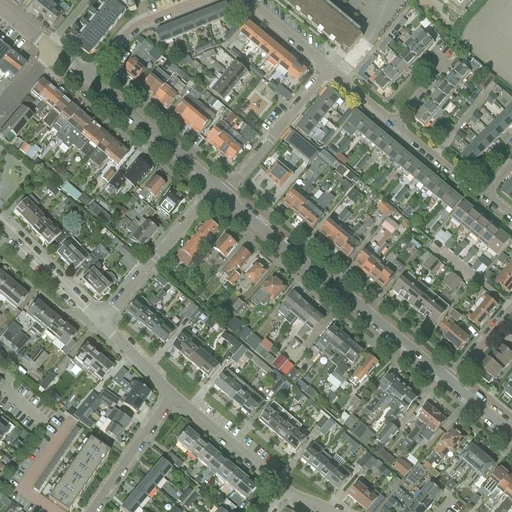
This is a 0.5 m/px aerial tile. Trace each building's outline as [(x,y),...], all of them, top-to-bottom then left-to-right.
[(40,15),(52,1),(50,0),(40,0),(33,9),(40,15)] [(112,0),(111,0),(102,11),(115,22),(117,23),(122,17),(120,15),(124,10),(112,0)] [(125,0),(130,12),(137,10),(134,3),(141,0),(125,0)] [(281,0),(336,46),(342,51),(344,48),(350,53),(363,37),(351,28),(317,0),(441,0),(449,6),(452,2),(463,12),(472,0),(281,0)] [(52,1),(40,15),(47,21),(59,7),(52,1)] [(215,9),(220,21),(232,16),(227,4),(215,9)] [(59,7),(47,21),(55,27),(66,13),(59,7)] [(204,14),(208,26),(220,21),(215,9),(204,14)] [(102,11),(93,22),(106,33),(108,34),(113,28),(111,26),(115,22),(102,11)] [(192,19),(197,30),(208,26),(204,14),(192,19)] [(404,18),(398,25),(402,28),(407,21),(404,18)] [(180,23),(185,35),(197,30),(192,19),(180,23)] [(106,33),(93,22),(84,33),(97,44),(99,45),(104,39),(102,37),(106,33)] [(250,41),(259,31),(249,22),(240,33),(250,41)] [(169,28),(173,40),(185,35),(180,23),(169,28)] [(396,34),(402,28),(398,25),(393,31),(396,34)] [(229,32),(233,35),(238,29),(234,26),(229,32)] [(173,40),(169,28),(157,33),(161,45),(173,40)] [(434,43),(424,33),(420,29),(412,38),(426,52),(434,43)] [(260,49),(269,39),(259,31),(250,41),(260,49)] [(233,35),(229,32),(224,38),(228,41),(233,35)] [(97,44),(84,33),(75,45),(90,57),(95,50),(93,49),(97,44)] [(383,43),(387,46),(392,40),(388,37),(383,43)] [(130,76),(146,58),(154,48),(142,38),(139,42),(142,45),(128,62),(130,63),(125,70),(125,72),(130,76)] [(417,60),(426,52),(412,38),(403,46),(407,50),(417,60)] [(269,57),(278,47),(269,39),(260,49),(269,57)] [(0,65),(11,52),(0,42),(0,65)] [(387,46),(383,43),(378,49),(382,52),(387,46)] [(205,51),(203,46),(195,49),(197,54),(205,51)] [(279,66),(288,55),(278,47),(269,57),(279,66)] [(236,58),(239,54),(233,49),(230,53),(236,58)] [(399,58),(409,68),(417,60),(407,50),(399,58)] [(0,67),(6,73),(18,59),(11,52),(0,65),(0,67)] [(239,54),(236,58),(243,64),(246,60),(239,54)] [(181,58),(183,63),(191,60),(189,55),(181,58)] [(288,74),(297,63),(288,55),(279,66),(288,74)] [(373,56),(368,62),(372,65),(377,59),(373,56)] [(146,58),(130,76),(137,82),(147,69),(144,67),(149,60),(146,58)] [(391,67),(401,77),(409,68),(399,58),(391,67)] [(18,59),(6,73),(7,73),(10,75),(7,78),(11,82),(14,79),(26,65),(18,59)] [(473,59),(469,64),(470,64),(478,72),(482,67),(473,59)] [(162,69),(166,72),(172,65),(167,61),(162,69)] [(199,65),(195,61),(190,66),(195,70),(199,65)] [(367,71),(372,65),(368,62),(363,68),(364,69),(365,70),(366,71),(367,71)] [(228,73),(241,84),(249,74),(236,63),(228,73)] [(297,63),(288,74),(298,82),(307,71),(297,63)] [(452,74),(463,83),(471,74),(474,77),(478,72),(470,64),(466,69),(460,64),(452,74)] [(176,74),(179,70),(174,66),(172,65),(168,70),(174,75),(176,74)] [(255,74),(258,71),(252,65),(249,69),(255,74)] [(379,72),(392,85),(401,77),(391,67),(386,72),(383,68),(379,72)] [(150,92),(165,74),(159,68),(143,87),(150,92)] [(357,74),(357,75),(358,76),(359,76),(360,77),(360,78),(361,78),(361,79),(362,79),(363,79),(365,82),(366,82),(367,83),(368,82),(368,81),(369,80),(364,75),(364,74),(366,73),(366,72),(367,71),(366,71),(365,70),(364,69),(363,68),(362,68),(362,69),(359,72),(358,73),(357,74)] [(179,70),(176,74),(181,79),(181,80),(186,75),(179,70)] [(258,71),(255,74),(262,80),(265,76),(258,71)] [(392,85),(379,72),(375,76),(378,80),(373,84),(383,94),(392,85)] [(241,84),(228,73),(220,82),(233,93),(241,84)] [(165,74),(150,92),(156,98),(166,85),(171,79),(165,74)] [(445,83),(456,92),(463,83),(452,74),(445,83)] [(186,75),(181,80),(182,82),(186,85),(191,80),(186,75)] [(30,92),(38,99),(50,85),(42,78),(30,92)] [(166,85),(156,98),(162,103),(179,83),(180,82),(177,79),(169,88),(166,85)] [(274,90),(277,87),(271,81),(268,85),(274,90)] [(233,93),(220,82),(212,92),(225,103),(233,93)] [(179,83),(162,103),(169,109),(185,90),(182,88),(183,87),(179,83)] [(445,83),(437,92),(451,103),(451,104),(455,99),(452,97),(456,92),(445,83)] [(50,85),(38,99),(42,102),(35,110),(38,112),(56,90),(50,85)] [(277,87),(274,90),(281,96),(284,92),(277,87)] [(476,93),(479,96),(484,90),(481,87),(476,93)] [(51,110),(63,96),(56,90),(38,112),(36,114),(40,117),(43,120),(47,115),(43,111),(47,107),(51,110)] [(321,100),(335,111),(338,107),(336,105),(340,100),(329,90),(321,100)] [(437,92),(430,101),(441,110),(443,112),(451,103),(437,92)] [(479,96),(476,93),(471,99),(474,102),(479,96)] [(489,96),(494,102),(497,98),(491,93),(489,96)] [(182,119),(197,101),(191,95),(175,114),(182,119)] [(51,110),(49,113),(50,115),(44,122),(49,126),(70,102),(63,96),(51,110)] [(494,102),(489,96),(485,101),(491,106),(494,102)] [(27,97),(22,102),(29,109),(34,103),(27,97)] [(212,108),(218,102),(215,99),(210,106),(212,108)] [(313,110),(327,121),(331,117),(328,115),(332,110),(335,112),(335,111),(321,100),(317,106),(315,110),(314,109),(313,110)] [(197,101),(182,119),(188,125),(204,106),(201,104),(197,101)] [(422,110),(433,119),(441,110),(430,101),(422,110)] [(22,107),(27,111),(29,109),(22,102),(20,105),(22,107)] [(218,102),(212,108),(217,112),(223,106),(218,102)] [(67,123),(79,110),(72,104),(60,118),(67,123)] [(204,106),(188,125),(194,130),(210,111),(207,108),(204,106)] [(461,111),(464,114),(469,109),(465,106),(461,111)] [(22,107),(14,116),(25,125),(33,116),(27,111),(22,107)] [(61,144),(86,116),(79,110),(67,123),(71,127),(67,132),(63,128),(58,133),(54,138),(61,144)] [(305,119),(319,130),(322,126),(320,124),(324,119),(327,121),(313,110),(305,119)] [(433,119),(422,110),(414,119),(425,128),(433,119)] [(210,111),(194,130),(201,135),(217,117),(213,114),(210,111)] [(342,117),(346,121),(351,114),(347,111),(342,117)] [(464,114),(461,111),(456,117),(459,120),(464,114)] [(355,134),(366,121),(356,113),(345,126),(349,130),(351,127),(356,131),(354,134),(355,134)] [(473,116),(478,121),(481,118),(475,113),(473,116)] [(511,125),(511,119),(506,113),(497,122),(506,132),(511,125)] [(213,146),(229,127),(237,118),(232,114),(224,123),(223,122),(207,141),(213,146)] [(0,136),(9,144),(25,125),(14,116),(0,132),(0,136)] [(81,135),(92,122),(86,116),(61,144),(68,150),(72,145),(77,140),(72,136),(76,132),(81,135)] [(478,121),(473,116),(469,120),(475,125),(478,121)] [(346,121),(342,117),(337,123),(341,127),(346,121)] [(319,130),(305,119),(297,129),(311,140),(314,136),(312,134),(316,129),(319,131),(319,130)] [(366,121),(355,134),(359,137),(361,135),(366,139),(364,142),(365,142),(376,129),(370,124),(369,124),(366,122),(367,121),(366,121)] [(92,122),(81,135),(87,141),(99,127),(92,122)] [(506,132),(497,122),(488,131),(497,140),(506,132)] [(445,130),(449,133),(454,127),(450,124),(445,130)] [(229,127),(213,146),(220,151),(235,133),(229,127)] [(235,133),(220,151),(226,157),(250,128),(248,127),(239,136),(235,133)] [(250,128),(226,157),(233,162),(243,150),(242,149),(248,143),(249,145),(258,135),(250,128)] [(96,149),(108,135),(101,129),(89,143),(96,149)] [(376,129),(365,142),(369,146),(371,143),(376,147),(374,150),(385,137),(376,129)] [(326,137),(330,140),(335,133),(332,130),(326,137)] [(449,133),(445,130),(440,136),(444,139),(449,133)] [(497,140),(488,131),(479,140),(488,149),(497,140)] [(456,135),(462,140),(465,137),(459,132),(456,135)] [(312,164),(321,154),(294,133),(286,142),(312,164)] [(95,165),(115,141),(108,135),(96,149),(100,152),(97,157),(92,153),(87,159),(95,165)] [(462,140),(456,135),(453,140),(459,144),(462,140)] [(330,140),(326,137),(321,143),(325,146),(330,140)] [(385,137),(374,150),(378,154),(380,151),(385,156),(383,158),(384,158),(395,145),(389,140),(388,140),(386,138),(385,137)] [(18,139),(12,147),(17,151),(23,143),(18,139)] [(342,146),(346,149),(351,143),(348,140),(342,146)] [(488,149),(479,140),(470,149),(479,158),(488,149)] [(115,141),(95,165),(97,167),(106,157),(110,161),(122,147),(115,141)] [(24,143),(18,150),(25,156),(31,150),(24,143)] [(395,145),(384,158),(388,162),(390,159),(395,163),(393,166),(404,153),(395,145)] [(346,149),(342,146),(337,152),(341,155),(346,149)] [(122,147),(110,161),(117,166),(128,152),(122,147)] [(479,158),(470,149),(461,158),(470,167),(479,158)] [(31,150),(25,156),(31,160),(36,154),(31,150)] [(404,153),(393,166),(397,170),(399,167),(404,171),(402,174),(403,174),(414,161),(408,156),(405,154),(405,153),(404,153)] [(361,162),(365,165),(370,159),(367,156),(361,162)] [(327,167),(318,159),(309,171),(318,178),(327,167)] [(36,160),(32,164),(40,170),(43,166),(36,160)] [(137,160),(127,172),(121,179),(134,190),(150,171),(137,160)] [(414,161),(403,174),(406,178),(409,175),(414,179),(412,182),(423,169),(414,161)] [(281,190),(293,176),(278,162),(265,177),(281,190)] [(365,165),(361,162),(356,168),(360,171),(365,165)] [(46,177),(52,169),(46,163),(43,166),(40,170),(39,171),(43,174),(46,177)] [(344,168),(340,173),(343,176),(345,178),(350,173),(344,168)] [(52,169),(46,177),(53,183),(60,176),(52,169)] [(423,169),(412,182),(416,186),(418,183),(424,187),(421,190),(422,190),(433,177),(427,172),(427,173),(424,170),(424,169),(423,169)] [(102,179),(107,184),(115,176),(109,171),(102,179)] [(381,178),(384,181),(389,175),(386,172),(381,178)] [(345,178),(351,183),(352,181),(355,184),(359,181),(350,173),(345,178)] [(60,176),(53,183),(61,189),(66,183),(67,182),(60,176)] [(154,198),(165,185),(163,184),(164,182),(161,180),(160,181),(154,176),(138,195),(144,200),(149,194),(154,198)] [(433,177),(422,190),(426,194),(428,191),(433,195),(431,198),(442,185),(433,177)] [(384,181),(381,178),(375,184),(379,187),(384,181)] [(283,204),(290,211),(314,182),(311,179),(298,195),(294,191),(283,204)] [(339,192),(344,196),(351,188),(342,181),(339,185),(343,188),(339,192)] [(290,211),(298,217),(312,199),(309,196),(315,189),(311,186),(314,182),(290,211)] [(66,183),(61,189),(69,195),(74,190),(66,183)] [(511,201),(511,185),(510,183),(501,193),(511,202),(511,201)] [(50,193),(54,188),(50,185),(46,189),(50,193)] [(442,185),(431,198),(435,202),(437,199),(442,203),(440,206),(441,206),(452,193),(446,188),(443,186),(443,185),(442,185)] [(54,188),(50,193),(55,197),(59,192),(54,188)] [(400,194),(403,197),(409,191),(405,188),(400,194)] [(349,194),(346,198),(356,205),(362,197),(352,189),(349,194)] [(74,190),(69,195),(76,201),(81,195),(74,190)] [(169,217),(183,199),(172,190),(157,207),(169,217)] [(298,217),(305,223),(329,194),(327,192),(324,195),(323,194),(318,201),(314,197),(312,199),(298,217)] [(452,193),(441,206),(445,210),(447,207),(453,212),(462,201),(452,193)] [(329,194),(305,223),(313,229),(324,216),(327,212),(324,210),(334,198),(329,194)] [(403,197),(400,194),(394,200),(398,203),(403,197)] [(134,195),(128,203),(142,212),(147,204),(134,195)] [(23,220),(35,208),(39,204),(30,196),(14,211),(23,220)] [(69,208),(73,204),(68,200),(64,204),(69,208)] [(383,201),(376,209),(387,218),(394,211),(383,201)] [(461,226),(473,210),(464,203),(452,218),(461,226)] [(419,210),(423,213),(428,207),(424,204),(419,210)] [(31,228),(43,217),(35,208),(23,220),(31,228)] [(327,241),(349,214),(345,210),(336,220),(333,217),(319,235),(327,241)] [(423,213),(419,210),(414,216),(417,220),(423,213)] [(470,233),(483,218),(473,210),(461,226),(470,233)] [(333,247),(348,230),(344,226),(352,216),(349,214),(327,241),(333,247)] [(43,217),(31,228),(40,237),(51,226),(43,217)] [(358,238),(365,230),(367,228),(370,229),(373,225),(373,221),(370,218),(362,228),(341,253),(348,259),(363,242),(358,238)] [(479,241),(492,226),(483,218),(470,233),(479,241)] [(130,225),(149,241),(156,231),(142,219),(138,224),(134,221),(130,225)] [(382,227),(391,235),(398,228),(389,219),(382,227)] [(197,234),(176,258),(188,267),(209,241),(210,242),(214,239),(212,238),(219,229),(208,220),(203,227),(201,225),(195,232),(197,234)] [(76,224),(69,227),(75,233),(80,228),(76,224)] [(435,234),(440,227),(436,224),(431,231),(435,234)] [(149,241),(130,225),(126,231),(131,234),(127,239),(141,250),(149,241)] [(348,230),(333,247),(341,253),(362,228),(358,225),(353,231),(350,228),(348,230)] [(58,244),(72,230),(69,226),(60,235),(51,226),(40,237),(48,246),(54,241),(58,244)] [(488,248),(501,233),(492,226),(479,241),(488,248)] [(72,230),(58,244),(62,248),(56,254),(65,263),(77,251),(68,242),(76,234),(72,230)] [(439,242),(446,234),(441,230),(434,238),(439,242)] [(501,233),(488,248),(497,256),(510,241),(501,233)] [(224,261),(237,245),(225,235),(213,249),(220,254),(218,256),(224,261)] [(449,250),(455,242),(451,238),(444,246),(449,250)] [(354,265),(362,271),(380,250),(385,243),(382,241),(374,250),(370,247),(369,248),(354,265)] [(362,271),(369,277),(380,264),(376,260),(388,246),(385,243),(380,250),(362,271)] [(458,258),(464,250),(460,246),(453,254),(458,258)] [(83,270),(97,256),(93,252),(89,256),(81,247),(77,251),(65,263),(73,272),(79,266),(83,270)] [(131,262),(135,256),(124,247),(119,252),(131,262)] [(242,249),(232,261),(222,272),(228,278),(238,267),(241,269),(251,257),(242,249)] [(467,265),(473,257),(469,253),(462,261),(467,265)] [(502,265),(508,258),(503,254),(497,261),(502,265)] [(97,256),(83,270),(87,274),(81,280),(90,289),(102,277),(97,272),(99,270),(99,267),(97,265),(101,260),(97,256)] [(380,264),(369,277),(377,283),(394,262),(397,259),(394,257),(385,268),(380,264)] [(428,271),(437,260),(432,257),(424,267),(428,271)] [(437,260),(428,271),(433,275),(442,265),(437,260)] [(476,272),(482,265),(478,261),(471,269),(476,272)] [(394,262),(377,283),(384,289),(398,272),(393,268),(396,264),(394,262)] [(255,285),(266,271),(263,269),(264,268),(259,264),(258,265),(256,263),(245,276),(248,279),(241,287),(246,291),(253,283),(255,285)] [(503,274),(511,282),(511,267),(510,265),(503,274)] [(227,282),(232,286),(240,277),(234,272),(227,282)] [(488,282),(493,275),(488,272),(483,278),(488,282)] [(102,277),(90,289),(98,297),(114,282),(114,279),(109,274),(105,273),(102,277)] [(403,300),(419,282),(409,273),(393,292),(403,300)] [(449,288),(457,278),(452,274),(444,284),(449,288)] [(495,283),(509,294),(511,291),(511,282),(503,274),(495,283)] [(164,288),(168,283),(159,275),(155,280),(164,288)] [(261,304),(279,282),(278,281),(278,280),(275,277),(275,278),(273,277),(256,297),(251,302),(258,308),(261,304)] [(457,278),(449,288),(453,292),(462,282),(457,278)] [(7,279),(0,287),(0,296),(6,301),(17,287),(7,279)] [(279,282),(261,304),(265,308),(272,300),(274,302),(286,288),(284,286),(285,285),(282,283),(281,284),(279,282)] [(419,282),(403,300),(414,309),(429,291),(419,282)] [(17,287),(6,301),(16,309),(27,296),(17,287)] [(429,291),(414,309),(424,318),(440,299),(429,291)] [(290,313),(302,300),(294,293),(283,307),(278,312),(284,317),(280,322),(282,323),(290,313)] [(479,310),(488,317),(497,306),(489,299),(485,295),(482,299),(485,302),(479,310)] [(137,321),(155,299),(151,296),(146,301),(143,298),(139,299),(127,313),(137,321)] [(235,315),(244,305),(236,298),(227,309),(235,315)] [(155,299),(137,321),(146,328),(160,313),(154,308),(159,302),(155,299)] [(440,299),(424,318),(435,326),(450,308),(440,299)] [(292,327),(309,306),(302,300),(290,313),(294,316),(288,323),(292,327)] [(35,323),(47,309),(37,301),(25,315),(35,323)] [(190,320),(198,311),(199,310),(194,306),(184,318),(189,322),(190,320)] [(309,306),(292,327),(296,330),(302,323),(305,326),(317,312),(309,306)] [(45,331),(57,317),(47,309),(35,323),(45,331)] [(457,323),(462,318),(453,310),(448,316),(457,323)] [(488,317),(479,310),(472,317),(469,314),(466,318),(470,321),(478,328),(488,317)] [(164,318),(159,313),(160,313),(146,328),(155,336),(168,321),(173,314),(170,311),(164,318)] [(203,315),(198,311),(190,320),(195,324),(203,315)] [(317,312),(305,326),(298,335),(302,339),(310,329),(313,332),(325,319),(317,312)] [(55,340),(66,326),(57,317),(45,331),(55,340)] [(234,317),(227,327),(235,334),(243,324),(234,317)] [(174,334),(172,332),(176,327),(168,321),(155,336),(165,344),(174,334)] [(210,321),(207,326),(211,330),(215,325),(210,321)] [(459,351),(469,339),(454,327),(453,328),(444,321),(439,327),(448,334),(444,338),(459,351)] [(35,323),(32,328),(41,336),(45,331),(35,323)] [(66,326),(55,340),(65,348),(71,340),(77,334),(66,326)] [(315,348),(322,354),(341,332),(333,326),(323,339),(315,348)] [(15,348),(24,336),(20,332),(10,344),(15,348)] [(239,332),(236,335),(244,342),(247,338),(239,332)] [(341,332),(322,354),(330,361),(334,357),(329,353),(333,350),(337,353),(338,352),(338,353),(349,340),(341,332)] [(224,333),(221,337),(225,341),(229,337),(224,333)] [(181,355),(192,343),(188,339),(183,335),(172,348),(181,355)] [(24,336),(15,348),(19,352),(29,340),(24,336)] [(229,337),(225,341),(230,345),(233,347),(237,342),(230,336),(229,337)] [(76,344),(71,340),(65,348),(61,352),(65,356),(76,344)] [(249,340),(245,344),(250,348),(254,352),(258,347),(249,340)] [(338,368),(357,346),(349,340),(338,353),(338,352),(337,353),(341,357),(340,359),(336,359),(334,359),(331,362),(338,368)] [(233,347),(229,352),(234,356),(242,346),(239,344),(237,342),(233,347)] [(192,343),(181,355),(191,364),(202,351),(193,343),(192,343)] [(84,374),(87,370),(99,356),(86,345),(72,363),(84,374)] [(258,347),(254,352),(255,352),(256,353),(264,359),(268,354),(269,353),(260,345),(258,347)] [(489,385),(493,380),(494,381),(511,359),(511,354),(501,345),(481,369),(479,367),(474,372),(489,385)] [(234,356),(231,360),(236,365),(244,356),(248,351),(242,346),(234,356)] [(364,352),(357,346),(338,368),(335,372),(326,382),(332,387),(329,390),(334,394),(348,376),(346,374),(349,369),(346,366),(350,362),(353,365),(364,352)] [(34,364),(44,353),(39,349),(30,361),(34,364)] [(202,351),(191,364),(200,371),(211,358),(202,351)] [(44,353),(34,364),(39,368),(49,357),(44,353)] [(268,354),(264,359),(271,366),(276,360),(268,354)] [(288,362),(280,355),(276,360),(271,366),(279,372),(288,362)] [(99,356),(87,370),(100,381),(112,367),(99,356)] [(254,363),(261,369),(263,366),(264,365),(255,357),(252,361),(254,363)] [(374,373),(372,372),(379,364),(370,357),(350,382),(356,386),(365,375),(368,377),(368,376),(370,378),(374,373)] [(211,358),(200,371),(210,379),(221,366),(211,358)] [(263,366),(261,369),(270,376),(273,372),(264,365),(263,366)] [(117,385),(127,373),(122,369),(111,381),(117,385)] [(302,377),(293,369),(286,378),(295,385),(302,377)] [(224,394),(237,378),(228,370),(215,386),(224,394)] [(44,391),(56,377),(51,373),(39,387),(44,391)] [(370,413),(398,380),(391,375),(380,388),(382,390),(366,410),(370,413)] [(237,378),(224,394),(233,402),(246,386),(237,378)] [(277,393),(285,384),(279,379),(270,391),(276,395),(277,393)] [(398,380),(370,413),(374,416),(390,397),(393,400),(405,386),(398,380)] [(307,388),(300,382),(296,386),(303,393),(307,388)] [(130,395),(143,403),(150,393),(137,384),(136,385),(133,383),(130,383),(128,386),(129,389),(132,391),(130,394),(130,395)] [(285,384),(277,393),(282,397),(290,388),(285,384)] [(242,409),(256,394),(246,386),(233,402),(242,409)] [(405,386),(393,400),(397,403),(384,419),(387,422),(389,420),(412,392),(405,386)] [(100,395),(112,403),(115,406),(119,401),(104,390),(100,395)] [(412,392),(389,420),(393,423),(396,420),(395,420),(404,409),(407,411),(419,397),(412,392)] [(130,395),(130,394),(123,404),(136,413),(143,403),(130,395)] [(256,394),(242,409),(252,417),(265,402),(256,394)] [(302,398),(297,394),(294,399),(298,403),(302,398)] [(112,403),(100,395),(96,400),(108,409),(112,403)] [(344,409),(352,415),(362,403),(354,397),(344,409)] [(74,416),(77,418),(81,417),(90,406),(85,402),(74,416)] [(268,429),(283,411),(274,403),(270,408),(259,421),(268,429)] [(428,405),(417,419),(414,430),(407,439),(412,443),(419,435),(437,413),(428,405)] [(106,420),(123,432),(130,422),(113,410),(106,420)] [(283,411),(268,429),(278,437),(293,419),(283,411)] [(446,421),(437,413),(419,435),(423,439),(431,431),(435,434),(446,421)] [(343,425),(351,431),(358,422),(351,415),(343,425)] [(0,440),(1,442),(8,433),(3,429),(8,424),(1,417),(0,418),(0,440)] [(79,420),(77,422),(90,430),(93,425),(81,417),(77,418),(79,420)] [(321,430),(328,421),(323,417),(316,426),(321,430)] [(293,419),(278,437),(287,445),(302,427),(293,419)] [(123,432),(106,420),(98,430),(116,442),(123,432)] [(321,430),(319,432),(324,437),(334,425),(328,421),(321,430)] [(377,440),(381,443),(374,451),(378,455),(385,447),(399,431),(390,424),(377,440)] [(302,427),(287,445),(297,453),(307,440),(298,432),(302,427)] [(443,444),(435,454),(431,458),(435,461),(439,457),(459,433),(458,432),(458,431),(456,429),(454,428),(453,427),(440,442),(443,444)] [(187,451),(198,438),(187,429),(176,442),(187,451)] [(360,440),(364,435),(357,429),(352,434),(360,440)] [(348,442),(350,439),(343,433),(341,436),(348,442)] [(460,434),(459,433),(439,457),(435,461),(433,463),(438,467),(451,451),(453,453),(465,438),(465,437),(464,436),(462,434),(460,434)] [(364,435),(360,440),(366,446),(370,441),(364,435)] [(89,438),(82,449),(102,462),(109,453),(109,452),(89,438)] [(198,438),(187,451),(196,459),(207,446),(198,438)] [(350,439),(348,442),(354,447),(349,453),(352,455),(359,447),(350,439)] [(302,459),(311,467),(324,452),(323,452),(324,451),(315,443),(311,448),(302,459)] [(458,473),(479,448),(477,446),(476,447),(472,443),(460,458),(462,460),(450,474),(453,477),(457,472),(458,473)] [(206,467),(217,454),(207,446),(196,459),(206,467)] [(472,468),(486,451),(483,449),(482,450),(479,448),(458,473),(460,475),(468,465),(472,468)] [(82,449),(76,459),(95,472),(102,462),(82,449)] [(470,483),(491,458),(488,455),(489,454),(486,451),(472,468),(475,471),(467,480),(470,483)] [(321,475),(333,460),(324,452),(311,467),(321,475)] [(380,457),(391,467),(396,461),(384,452),(380,457)] [(175,466),(179,461),(169,453),(165,458),(175,466)] [(364,466),(372,458),(366,453),(357,464),(363,469),(364,466)] [(215,475),(226,462),(217,454),(206,467),(215,475)] [(372,458),(364,466),(369,470),(377,462),(372,458)] [(491,458),(470,483),(466,488),(469,490),(481,476),(484,478),(496,464),(492,460),(492,459),(491,458)] [(76,459),(68,469),(88,482),(95,472),(76,459)] [(153,470),(163,478),(171,468),(161,460),(153,470)] [(333,460),(321,475),(330,482),(339,471),(342,468),(333,460)] [(412,469),(401,460),(393,469),(404,478),(412,469)] [(224,483),(235,470),(226,462),(215,475),(224,483)] [(383,474),(386,470),(382,466),(378,471),(383,474)] [(342,468),(339,471),(348,479),(352,475),(343,467),(342,468)] [(415,467),(405,479),(406,479),(412,484),(416,487),(426,475),(415,467)] [(68,469),(62,479),(81,492),(88,482),(68,469)] [(145,480),(154,488),(163,478),(153,470),(145,480)] [(234,491),(245,478),(235,470),(224,483),(234,491)] [(386,470),(383,474),(387,478),(391,474),(386,470)] [(482,487),(492,496),(510,475),(503,470),(499,475),(497,473),(490,480),(489,479),(482,487)] [(339,471),(330,482),(339,490),(349,479),(348,479),(339,471)] [(504,495),(511,486),(511,475),(511,476),(510,475),(492,496),(490,498),(493,501),(501,492),(504,495)] [(245,478),(234,491),(245,500),(256,487),(245,478)] [(393,491),(401,482),(396,478),(388,487),(393,491)] [(62,479),(55,489),(74,502),(81,492),(62,479)] [(412,484),(406,479),(403,483),(408,488),(412,484)] [(136,489),(146,498),(154,488),(145,480),(136,489)] [(422,493),(435,503),(443,493),(430,483),(422,493)] [(358,504),(368,492),(359,484),(349,496),(358,504)] [(511,486),(504,495),(508,498),(500,508),(496,511),(502,511),(506,507),(511,500),(511,486)] [(368,492),(358,504),(367,511),(381,496),(371,488),(368,492)] [(55,489),(48,499),(66,511),(67,511),(74,502),(55,489)] [(128,499),(138,507),(146,498),(136,489),(128,499)] [(182,495),(186,498),(191,492),(187,489),(182,495)] [(401,497),(404,493),(399,489),(395,493),(401,497)] [(427,511),(435,503),(422,493),(414,502),(426,511),(427,511)] [(188,500),(192,503),(197,497),(194,494),(188,500)] [(186,498),(182,495),(177,501),(181,504),(186,498)] [(468,503),(473,507),(478,501),(478,498),(475,495),(468,503)] [(393,506),(396,502),(391,498),(388,502),(393,506)] [(134,511),(138,507),(128,499),(120,509),(123,511),(134,511)] [(192,503),(188,500),(183,506),(187,509),(192,503)] [(511,500),(506,507),(502,511),(503,511),(504,511),(508,511),(511,507),(511,500)] [(229,511),(232,511),(235,508),(226,501),(222,506),(229,511)] [(426,511),(414,502),(407,511),(426,511)]
